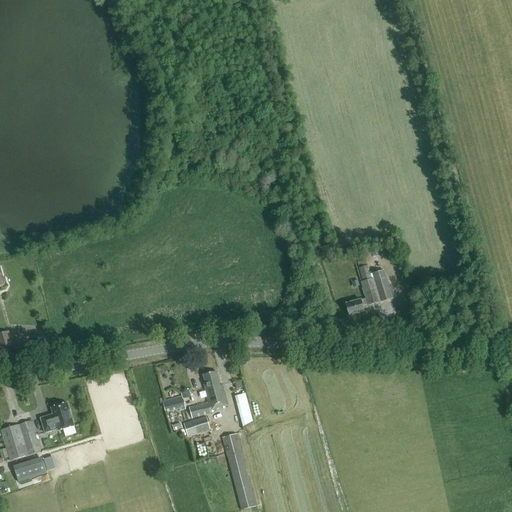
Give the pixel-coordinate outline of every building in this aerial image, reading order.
[(384,270),(369,275),(367,266),(357,269),(360,278),(361,278),(362,282),(360,282),(366,299),(362,300),(361,299),(346,304),(349,316),(364,312),(363,307),(393,298),(384,270)] [(358,279),(351,281),(353,288),(360,286),(358,279)] [(0,333),(0,349),(0,350),(13,346),(9,331),(0,333)] [(215,409),(228,406),(223,386),(220,386),(216,372),(203,375),(205,383),(203,383),(208,402),(207,402),(207,404),(189,408),(192,418),(215,412),(215,409)] [(182,391),(184,398),(192,396),(190,389),(182,391)] [(185,405),(182,396),(162,401),(165,410),(185,405)] [(240,404),(247,402),(245,396),(238,398),(240,404)] [(53,415),(41,419),(45,433),(57,429),(58,431),(74,426),(67,403),(51,408),(53,415)] [(206,417),(184,423),(187,437),(210,430),(206,417)] [(1,431),(10,461),(41,452),(31,421),(1,431)] [(222,438),(241,510),(255,507),(237,434),(222,438)] [(43,460),(14,468),(18,482),(47,473),(43,460)]
